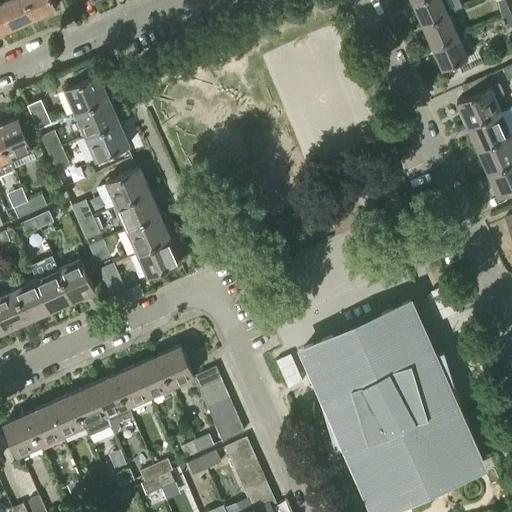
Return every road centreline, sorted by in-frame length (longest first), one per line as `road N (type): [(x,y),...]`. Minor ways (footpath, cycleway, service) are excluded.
road 1 (residential): [(0,381),(218,288),(310,511)]
road 2 (residential): [(501,305),(365,0)]
road 3 (residential): [(0,80),(183,0)]
